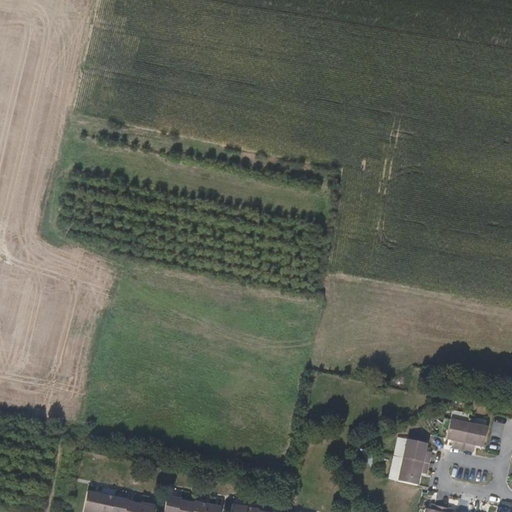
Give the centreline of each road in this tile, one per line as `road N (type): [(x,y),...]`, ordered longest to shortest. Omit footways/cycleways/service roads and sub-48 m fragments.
road 1 (track): [(55,511),(116,260),(41,232),(100,0)]
road 2 (residential): [(495,496),(441,484),(447,457),(501,467)]
